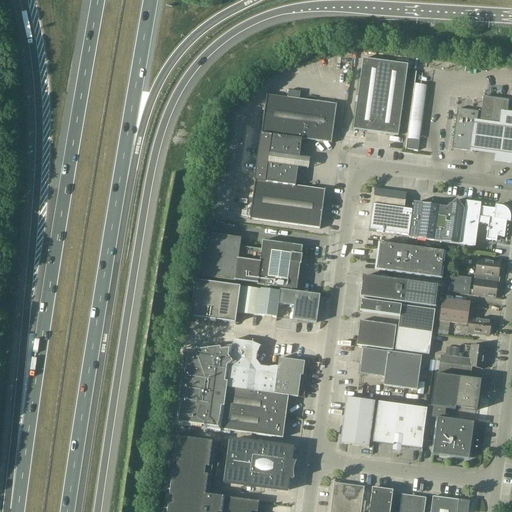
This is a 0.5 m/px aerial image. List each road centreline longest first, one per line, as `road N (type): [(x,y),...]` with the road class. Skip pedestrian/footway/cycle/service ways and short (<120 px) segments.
road 1 (motorway): [(95,511),(148,177),(168,110),(200,59),(245,25),(290,8),(511,13)]
road 2 (motorway): [(68,511),(150,0)]
road 3 (motorway): [(98,0),(18,509)]
road 4 (motorway): [(24,0),(38,141),(18,509)]
road 5 (unclassified): [(316,460),(354,163),(511,184)]
road 6 (unknown): [(345,236),(224,210),(243,125),(271,83),(335,91),(339,147),(353,169)]
road 7 (unclassified): [(495,483),(316,460)]
